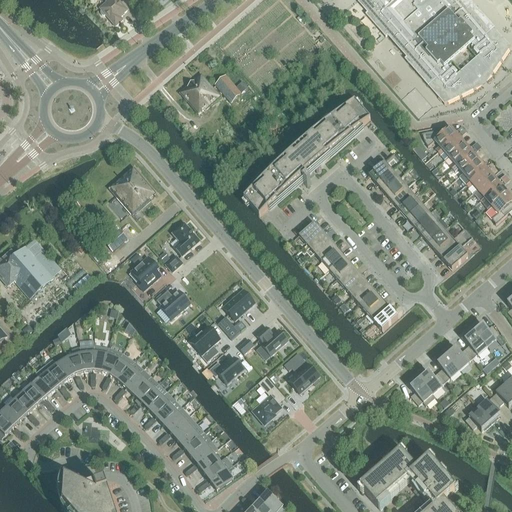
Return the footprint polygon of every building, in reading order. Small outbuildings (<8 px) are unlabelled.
[(101,13),(101,15),(102,17),(104,17),(106,17),(116,28),(123,21),(121,19),(124,16),(124,15),(128,12),(117,0),(103,0),(107,4),(100,10),(101,12),(101,13)] [(360,0),(359,1),(368,13),(366,14),(387,37),(388,36),(408,58),(411,61),(409,63),(429,86),(446,105),(471,96),(489,90),(510,48),(493,29),(491,27),(473,6),(471,8),(468,5),(464,0),(360,0)] [(305,20),(301,16),(297,20),(301,24),(305,20)] [(181,95),(199,116),(204,111),(205,112),(221,98),(202,77),(181,95)] [(215,86),(231,104),(242,95),(226,77),(215,86)] [(242,94),(248,89),(243,83),(237,88),(242,94)] [(293,157),(244,200),(260,218),(301,182),(308,189),(311,186),(305,179),(305,178),(307,176),(309,179),(314,175),(312,172),(325,161),(371,121),(355,103),(306,146),(308,149),(295,160),(293,157)] [(436,151),(438,154),(461,134),(458,131),(452,135),(448,130),(443,135),(441,133),(441,132),(422,136),(422,137),(423,136),(424,139),(424,141),(425,144),(427,146),(428,148),(428,149),(435,143),(439,148),(436,151)] [(444,154),(449,159),(463,147),(459,143),(463,137),(461,134),(438,154),(441,157),(444,154)] [(450,168),(452,170),(475,151),(473,148),(466,151),(463,147),(449,159),(453,165),(450,168)] [(458,170),(463,176),(477,163),(474,159),(478,154),(475,151),(452,170),(455,173),(458,170)] [(427,158),(422,152),(417,157),(422,162),(427,158)] [(369,177),(377,186),(392,172),(385,163),(369,177)] [(463,176),(459,179),(464,184),(467,187),(484,171),(489,167),(487,164),(480,167),(477,163),(463,176)] [(484,171),(467,187),(469,190),(472,186),(477,192),(491,180),(488,176),(492,170),(494,168),(491,165),(489,167),(484,171)] [(149,200),(155,194),(134,169),(109,191),(132,217),(150,202),(149,200)] [(377,186),(384,194),(400,181),(392,172),(377,186)] [(477,192),(474,195),(478,200),(481,203),(498,188),(503,183),(507,180),(505,177),(501,180),(495,183),(491,180),(477,192)] [(503,183),(481,203),(483,206),(487,203),(491,208),(505,196),(502,192),(506,186),(510,183),(507,180),(503,183)] [(384,194),(392,203),(407,189),(400,181),(384,194)] [(392,203),(399,212),(415,198),(407,189),(392,203)] [(511,203),(505,196),(491,208),(498,216),(492,221),(496,226),(495,226),(496,227),(511,212),(511,203)] [(399,212),(407,220),(422,207),(415,198),(399,212)] [(407,220),(414,229),(430,215),(422,207),(407,220)] [(414,229),(422,238),(438,224),(430,215),(414,229)] [(438,224),(422,238),(429,246),(445,233),(448,230),(441,221),(438,224)] [(299,238),(307,247),(323,233),(315,224),(299,238)] [(172,236),(181,245),(175,251),(182,259),(200,243),(200,242),(199,242),(194,236),(195,236),(194,235),(193,235),(192,233),(191,232),(185,226),(185,225),(172,236)] [(113,253),(128,240),(120,231),(105,244),(113,253)] [(307,247),(314,255),(330,242),(323,233),(307,247)] [(429,246),(437,255),(453,241),(445,233),(429,246)] [(0,279),(8,289),(14,284),(16,285),(30,301),(54,281),(52,280),(61,272),(35,241),(26,249),(25,248),(16,257),(12,252),(0,262),(0,279)] [(437,255),(444,264),(460,250),(453,241),(437,255)] [(314,255),(322,264),(338,250),(330,242),(314,255)] [(322,264),(329,273),(345,259),(338,250),(322,264)] [(460,250),(444,264),(452,273),(468,259),(460,250)] [(122,252),(116,258),(121,265),(128,259),(122,252)] [(165,255),(160,259),(165,265),(170,261),(165,255)] [(137,256),(131,262),(136,268),(143,262),(137,256)] [(166,267),(172,275),(183,266),(176,258),(166,267)] [(329,273),(337,281),(353,267),(345,259),(329,273)] [(136,285),(144,293),(161,278),(157,274),(159,272),(152,263),(149,260),(131,275),(138,283),(136,285)] [(337,281),(344,290),(360,276),(353,267),(337,281)] [(344,290),(352,299),(368,285),(360,276),(344,290)] [(322,280),(318,284),(324,291),(328,287),(322,280)] [(352,299),(359,307),(375,293),(368,285),(352,299)] [(255,306),(244,293),(223,310),(235,323),(255,306)] [(359,307),(367,316),(383,302),(375,293),(359,307)] [(159,310),(171,323),(190,307),(178,294),(172,299),(167,294),(157,304),(161,309),(159,310)] [(367,316),(374,324),(390,311),(383,302),(367,316)] [(95,309),(85,317),(89,321),(95,316),(95,309)] [(390,311),(374,324),(382,333),(398,320),(390,311)] [(219,328),(231,342),(244,331),(239,325),(234,330),(226,322),(219,328)] [(480,328),(473,334),(487,350),(496,342),(497,342),(496,341),(500,337),(492,328),(488,332),(484,327),(481,329),(480,328)] [(27,328),(23,332),(28,338),(32,334),(27,328)] [(214,348),(221,342),(209,329),(191,345),(202,358),(201,358),(207,365),(219,354),(214,348)] [(264,346),(262,348),(271,359),(288,344),(279,333),(273,337),(266,329),(257,338),(264,346)] [(469,348),(465,352),(473,361),(477,357),(478,358),(487,350),(473,334),(466,340),(467,341),(465,343),(469,348)] [(63,335),(58,338),(62,344),(67,341),(66,341),(63,335)] [(58,341),(53,344),(55,349),(61,346),(58,341)] [(246,356),(252,351),(256,347),(250,341),(246,344),(240,350),(246,356)] [(85,375),(94,374),(94,354),(94,348),(80,350),(81,355),(85,375)] [(94,374),(103,375),(109,350),(94,348),(94,354),(94,374)] [(77,378),(85,375),(81,355),(80,350),(72,352),(74,358),(68,359),(77,378)] [(109,350),(103,375),(111,379),(123,356),(109,350)] [(453,352),(446,358),(460,373),(469,365),(469,366),(470,365),(469,364),(473,361),(465,352),(461,355),(456,350),(454,352),(453,352)] [(123,356),(111,379),(118,384),(135,364),(123,356)] [(322,381),(301,356),(285,370),(290,375),(294,372),(298,377),(291,384),(303,398),(322,381)] [(245,370),(235,358),(224,368),(219,363),(210,370),(216,378),(219,375),(228,385),(245,370)] [(442,372),(438,375),(446,385),(450,381),(451,382),(451,381),(460,373),(446,358),(439,363),(440,364),(438,367),(442,372)] [(69,382),(77,378),(68,359),(57,367),(69,382)] [(69,382),(57,367),(52,362),(44,369),(60,389),(69,382)] [(508,363),(502,369),(505,372),(511,367),(508,363)] [(126,391),(143,372),(135,364),(118,384),(126,391)] [(487,367),(482,372),(486,376),(491,372),(487,367)] [(52,395),(60,389),(44,369),(36,376),(40,380),(52,395)] [(126,391),(134,398),(148,384),(151,379),(143,372),(140,376),(126,391)] [(426,375),(419,381),(433,397),(442,389),(443,389),(442,388),(446,385),(438,375),(434,379),(429,374),(427,376),(426,375)] [(148,384),(134,398),(137,401),(136,403),(138,405),(140,407),(142,405),(159,387),(151,379),(148,384)] [(44,402),(52,395),(40,380),(31,387),(44,402)] [(265,428),(272,421),(271,420),(282,411),(278,406),(284,400),(266,380),(259,386),(270,399),(253,414),(265,428)] [(433,397),(419,381),(412,387),(413,388),(410,390),(415,395),(411,399),(419,408),(423,405),(426,408),(435,400),(433,397)] [(31,387),(23,394),(36,409),(40,406),(41,406),(42,406),(43,406),(44,405),(46,404),(44,402),(31,387)] [(149,413),(163,399),(167,394),(159,387),(142,405),(140,407),(142,408),(141,409),(143,412),(146,409),(149,413)] [(496,395),(492,399),(500,408),(504,405),(509,410),(511,407),(511,408),(511,394),(505,387),(496,395),(496,394),(496,395)] [(29,416),(36,409),(23,394),(15,402),(29,416)] [(163,399),(149,413),(156,420),(171,406),(175,402),(167,394),(163,399)] [(487,402),(478,410),(492,426),(499,420),(498,419),(501,417),(496,412),(500,408),(492,399),(488,403),(487,402)] [(21,423),(29,416),(15,402),(7,409),(21,423)] [(156,420),(164,428),(178,414),(182,410),(175,402),(171,406),(156,420)] [(0,416),(13,431),(21,423),(7,409),(0,415),(0,416)] [(449,410),(444,415),(448,419),(453,415),(449,410)] [(469,419),(465,423),(473,432),(477,428),(482,433),(484,431),(485,432),(492,426),(478,410),(468,418),(469,419)] [(164,428),(171,436),(186,422),(178,414),(164,428)] [(0,416),(0,440),(1,441),(5,438),(6,438),(13,431),(0,416)] [(153,420),(149,424),(152,428),(157,423),(153,420)] [(171,436),(178,443),(193,430),(186,422),(171,436)] [(178,443),(185,451),(200,439),(193,430),(178,443)] [(185,451),(191,459),(211,443),(206,437),(205,435),(200,439),(185,451)] [(191,459),(198,468),(214,455),(218,451),(211,443),(207,447),(191,459)] [(431,511),(452,511),(444,503),(456,492),(439,473),(429,461),(417,472),(402,453),(395,459),(361,488),(360,489),(377,508),(407,482),(415,492),(413,493),(422,503),(424,502),(433,511),(431,511)] [(198,468),(204,476),(220,464),(214,455),(198,468)] [(204,476),(211,484),(227,472),(220,464),(204,476)] [(227,472),(211,484),(217,493),(218,493),(233,482),(233,481),(227,472)] [(64,509),(66,511),(114,511),(106,488),(96,491),(95,491),(97,496),(96,498),(66,483),(65,483),(66,484),(64,509)] [(268,495),(261,503),(269,511),(279,511),(283,509),(283,508),(269,496),(268,495)] [(269,511),(261,503),(253,511),(254,511),(269,511)]
